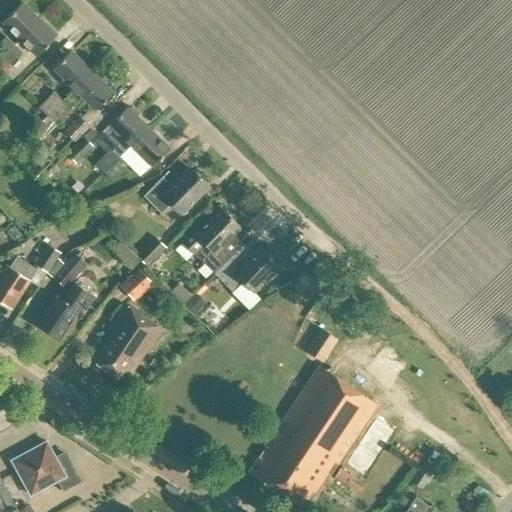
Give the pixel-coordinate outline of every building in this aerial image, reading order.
[(20,3),(2,22),(19,38),(38,19),(20,3)] [(38,19),(19,38),(36,55),(55,36),(38,19)] [(5,36),(0,41),(0,56),(1,57),(13,44),(5,36)] [(13,44),(1,57),(9,65),(22,52),(13,44)] [(52,68),(73,89),(91,71),(70,50),(52,68)] [(0,72),(6,72),(10,67),(1,59),(0,60),(0,72)] [(91,71),(73,89),(94,110),(112,92),(91,71)] [(35,136),(65,103),(56,94),(36,115),(42,121),(31,132),(35,136)] [(65,103),(35,136),(40,141),(37,144),(46,152),(55,142),(49,136),(58,127),(73,111),(65,103)] [(111,148),(95,164),(103,172),(118,156),(130,145),(147,127),(138,117),(139,115),(132,109),(130,109),(127,106),(109,124),(102,131),(116,145),(112,150),(111,148)] [(79,116),(64,132),(75,142),(90,127),(79,116)] [(147,127),(130,145),(151,166),(169,148),(147,127)] [(83,137),(67,156),(76,163),(92,144),(83,137)] [(118,156),(103,172),(112,181),(127,165),(118,156)] [(208,186),(188,167),(170,185),(161,177),(143,196),(161,213),(171,203),(182,214),(208,186)] [(184,245),(214,274),(243,243),(242,243),(239,247),(229,237),(240,226),(221,207),(194,234),(184,245)] [(89,220),(98,235),(109,228),(100,213),(89,220)] [(136,257),(147,268),(166,248),(155,237),(136,257)] [(112,250),(126,264),(135,255),(120,240),(112,250)] [(243,243),(214,274),(232,292),(242,282),(253,292),(279,266),(259,246),(253,253),(243,243)] [(34,265),(47,274),(61,254),(48,245),(34,265)] [(73,253),(52,278),(66,290),(87,266),(73,253)] [(34,270),(16,257),(10,267),(6,265),(0,274),(0,300),(10,307),(29,280),(28,279),(34,270)] [(121,284),(137,299),(152,281),(136,267),(121,284)] [(55,296),(49,305),(36,323),(58,338),(75,312),(80,316),(93,297),(74,284),(67,294),(66,293),(56,297),(55,296)] [(170,293),(184,305),(192,296),(178,284),(170,293)] [(192,296),(184,305),(196,316),(206,304),(194,294),(192,296)] [(162,331),(124,305),(123,305),(108,327),(113,330),(92,361),(124,383),(145,352),(147,354),(162,331)] [(336,339),(319,328),(303,351),(320,363),(336,339)] [(153,359),(149,365),(156,370),(161,364),(153,359)] [(375,405),(318,366),(248,471),(300,506),(314,484),(317,487),(327,472),(329,474),(375,405)] [(56,460),(46,441),(11,460),(30,495),(57,481),(62,491),(81,481),(67,455),(56,460)] [(423,462),(410,482),(422,490),(435,470),(423,462)] [(340,469),(334,479),(346,487),(352,477),(340,469)] [(0,479),(0,511),(2,511),(15,506),(1,479),(0,479)] [(428,511),(431,508),(415,498),(405,511),(428,511)]
